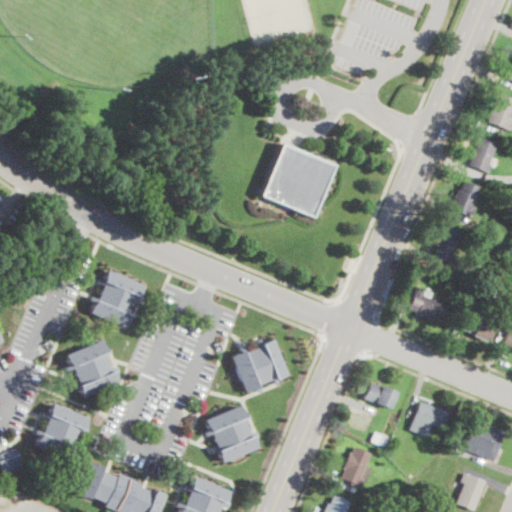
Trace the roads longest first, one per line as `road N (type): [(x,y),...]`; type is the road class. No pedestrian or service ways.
road 1 (residential): [(349,326),(94,217),(0,158)]
road 2 (tertiary): [(484,0),(349,326)]
road 3 (tertiary): [(349,326),(271,511)]
road 4 (residential): [(511,395),(349,326)]
